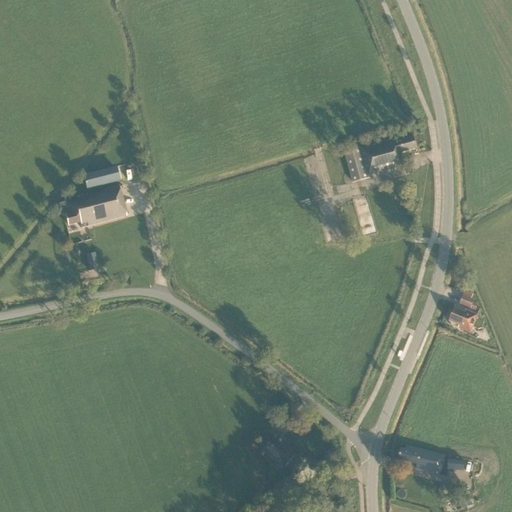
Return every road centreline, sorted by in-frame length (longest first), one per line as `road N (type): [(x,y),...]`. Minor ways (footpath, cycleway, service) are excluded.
road 1 (secondary): [(375,446),(428,311),(446,233),(441,121),(402,0)]
road 2 (tertiary): [(375,446),(155,293),(0,317)]
